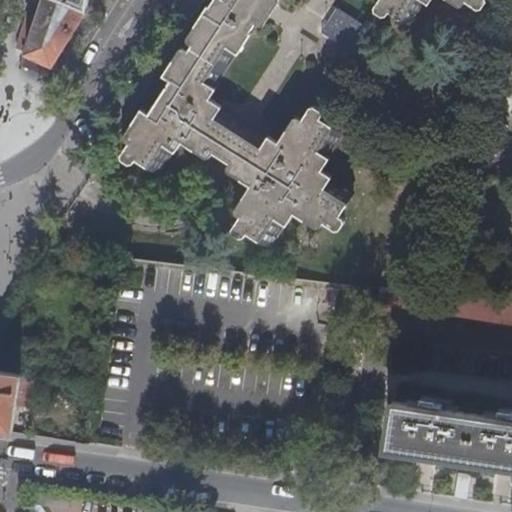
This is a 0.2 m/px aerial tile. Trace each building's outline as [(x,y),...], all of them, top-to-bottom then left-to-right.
[(87,14),(46,0),(43,0),(28,52),(55,64),(87,14)] [(46,0),(87,14),(88,0),(46,0)] [(383,0),(383,1),(383,6),(391,12),(397,11),(398,9),(411,17),(419,23),(434,0),(439,2),(439,0),(467,0),(482,10),(486,9),(488,5),(491,2),(491,0),(220,0),(211,13),(210,12),(199,28),(205,33),(193,50),(183,65),(178,61),(167,76),(174,81),(161,100),(153,113),(146,109),(136,124),(142,129),(126,152),(123,156),(124,159),(132,165),(136,164),(140,158),(159,172),(169,157),(176,147),(180,150),(187,139),(200,149),(204,143),(239,165),(252,173),(247,179),(256,185),(247,197),(255,202),(237,229),(238,234),(245,239),(249,237),(252,233),(272,247),(288,223),(291,225),(299,214),(306,219),(311,212),(336,229),(341,228),(345,222),(345,217),(341,215),(354,194),(331,178),(332,176),(334,174),(324,168),(332,156),(328,153),(343,131),(331,123),(322,117),(325,113),(324,109),(317,104),(314,105),(304,119),(295,133),(289,129),(280,142),(271,136),(269,139),(225,110),(226,109),(227,108),(215,100),(221,92),(217,89),(239,56),(240,55),(241,56),(244,57),(253,44),(259,36),(257,34),(279,0),(383,0)] [(328,7),(321,30),(348,39),(356,16),(328,7)] [(511,300),(436,293),(392,288),(390,288),(388,314),(511,327),(511,300)] [(23,376),(0,372),(0,430),(14,433),(20,398),(25,399),(26,390),(21,390),(23,376)] [(93,420),(99,385),(89,384),(84,418),(93,420)] [(511,409),(509,409),(508,419),(442,410),(443,399),(430,397),(428,408),(395,403),(389,447),(511,465),(511,409)]
